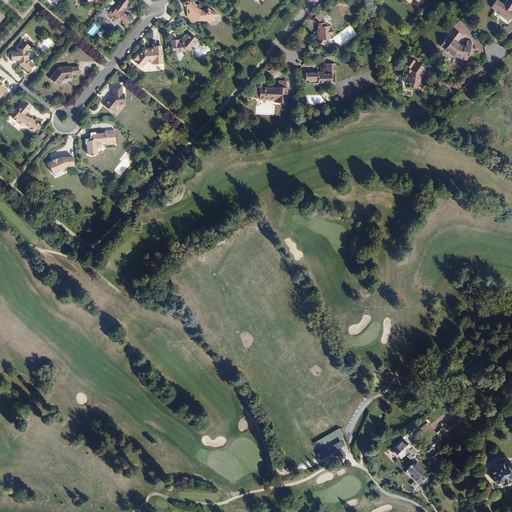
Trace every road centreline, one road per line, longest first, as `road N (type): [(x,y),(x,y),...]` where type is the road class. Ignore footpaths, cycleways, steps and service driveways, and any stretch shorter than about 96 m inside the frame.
road 1 (track): [(426,511),(382,489),(355,463),(214,504),(148,496)]
road 2 (residential): [(71,113),(165,0)]
